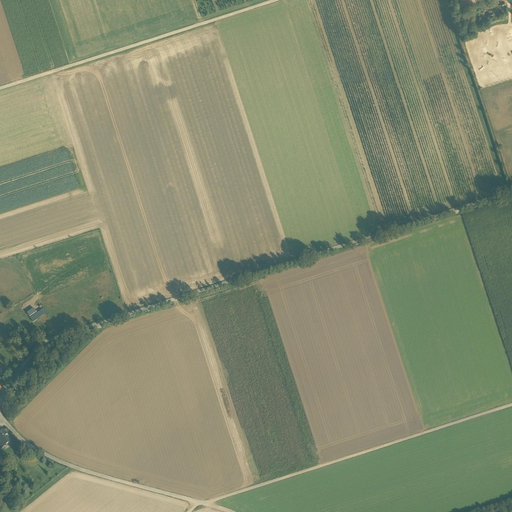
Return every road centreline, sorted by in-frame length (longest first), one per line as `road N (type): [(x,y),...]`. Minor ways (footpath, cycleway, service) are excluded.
road 1 (unclassified): [(511,190),(48,339),(0,400)]
road 2 (unclassified): [(203,503),(511,405)]
road 3 (unclassified): [(0,88),(274,0)]
road 4 (unclassified): [(203,503),(54,459),(0,418)]
